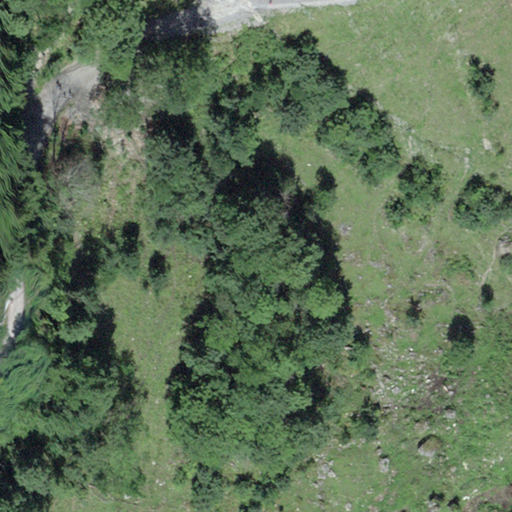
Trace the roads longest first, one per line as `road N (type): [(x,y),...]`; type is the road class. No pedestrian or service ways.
road 1 (track): [(37,117),(95,64),(163,29),(332,0)]
road 2 (track): [(0,366),(37,117)]
